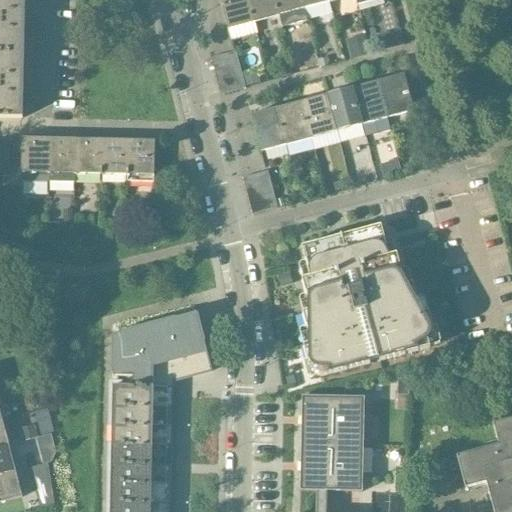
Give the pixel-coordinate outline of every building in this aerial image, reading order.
[(0,0),(0,53),(23,54),(24,27),(25,27),(25,18),(24,18),(24,0),(0,0)] [(219,0),(227,30),(252,23),(246,0),(219,0)] [(246,0),(252,23),(278,17),(273,0),(246,0)] [(273,0),(278,17),(303,10),(300,0),(273,0)] [(300,0),(303,10),(328,3),(327,0),(300,0)] [(401,28),(378,35),(383,51),(406,44),(401,28)] [(347,38),(351,58),(367,54),(363,35),(347,38)] [(235,52),(210,59),(214,72),(239,65),(235,52)] [(23,54),(0,53),(0,118),(22,119),(22,91),(23,91),(23,82),(23,54)] [(239,65),(214,72),(217,84),(242,77),(239,65)] [(403,76),(377,83),(387,119),(413,112),(403,76)] [(242,77),(217,84),(220,96),(245,89),(242,77)] [(377,83),(352,89),(362,126),(387,119),(377,83)] [(352,89),(326,96),(336,133),(362,126),(352,89)] [(326,96),(301,103),(310,140),(336,133),(326,96)] [(301,103),(275,110),(285,146),(310,140),(301,103)] [(275,110),(250,116),(260,153),(285,146),(275,110)] [(48,140),(22,139),(21,151),(15,151),(15,161),(21,161),(21,181),(47,182),(48,140)] [(75,140),(48,140),(47,182),(74,183),(75,175),(74,175),(75,140)] [(101,141),(75,140),(74,175),(75,175),(100,175),(101,141)] [(127,142),(101,141),(100,175),(126,176),(127,142)] [(154,142),(127,142),(126,176),(153,176),(154,142)] [(0,143),(0,175),(10,176),(10,159),(11,144),(0,143)] [(267,172),(242,179),(246,192),(271,185),(267,172)] [(271,185),(246,192),(249,203),(274,196),(271,185)] [(274,196),(249,203),(252,215),(277,209),(274,196)] [(346,239),(337,242),(337,241),(333,239),(301,247),(309,278),(301,280),(309,312),(302,314),(310,345),(302,347),(308,369),(316,367),(319,378),(369,365),(368,362),(378,360),(379,362),(429,349),(426,338),(434,336),(428,313),(420,315),(412,284),(404,286),(396,255),(388,257),(380,226),(348,235),(346,239)] [(289,273),(278,276),(281,287),(292,284),(289,273)] [(169,511),(171,467),(172,383),(211,373),(195,315),(113,336),(113,338),(113,377),(133,378),(133,382),(113,382),(109,511),(169,511)] [(457,338),(446,341),(449,352),(460,349),(457,338)] [(293,377),(285,379),(287,387),(295,385),(293,377)] [(408,396),(408,381),(397,381),(396,396),(408,396)] [(302,399),(301,445),(362,446),(363,401),(364,401),(364,399),(301,398),(301,399),(302,399)] [(511,511),(511,419),(492,425),(498,446),(456,457),(464,489),(485,484),(492,511),(511,511)] [(1,421),(0,421),(0,448),(8,447),(1,421)] [(34,426),(18,430),(22,443),(37,439),(34,426)] [(361,492),(362,446),(301,445),(300,490),(299,490),(299,492),(315,492),(327,492),(362,493),(362,492),(361,492)] [(8,447),(0,448),(0,475),(15,472),(8,447)] [(55,453),(40,457),(42,465),(48,463),(51,463),(55,455),(55,453)] [(15,472),(0,475),(0,503),(22,498),(15,472)] [(394,494),(405,494),(405,479),(394,479),(394,494)] [(326,511),(327,492),(315,492),(315,511),(326,511)]
